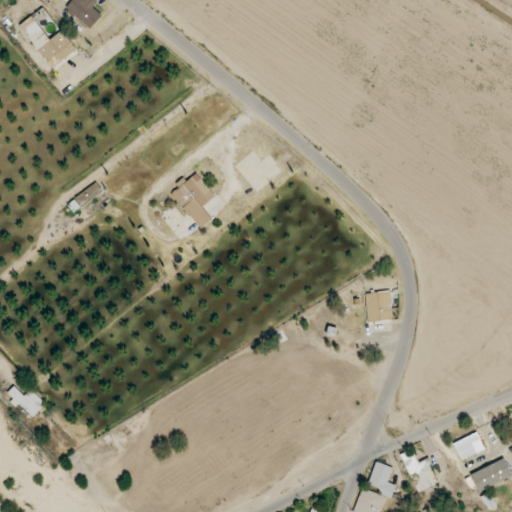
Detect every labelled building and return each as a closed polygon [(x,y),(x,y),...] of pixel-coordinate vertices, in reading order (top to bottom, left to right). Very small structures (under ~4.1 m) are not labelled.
[(98,0),(97,0),(72,0),(65,9),(91,28),(102,15),(92,8),(98,0)] [(20,25),(48,62),(71,44),(43,7),(20,25)] [(212,219),(202,206),(215,197),(196,171),(177,186),(178,188),(172,193),(199,229),(212,219)] [(82,192),(88,201),(103,192),(97,183),(82,192)] [(367,321),(392,320),(391,291),(366,293),(367,321)] [(6,395),(32,418),(46,403),(30,389),(24,396),(14,386),(6,395)] [(460,459),(484,451),(478,434),(454,442),(460,459)] [(400,455),(409,476),(430,466),(427,459),(418,463),(412,449),(400,455)] [(511,475),(504,458),(470,474),(479,492),(511,475)] [(393,467),(376,462),(367,487),(392,495),(396,485),(388,483),(393,467)] [(353,511),(383,511),(388,498),(361,488),(353,511)]
